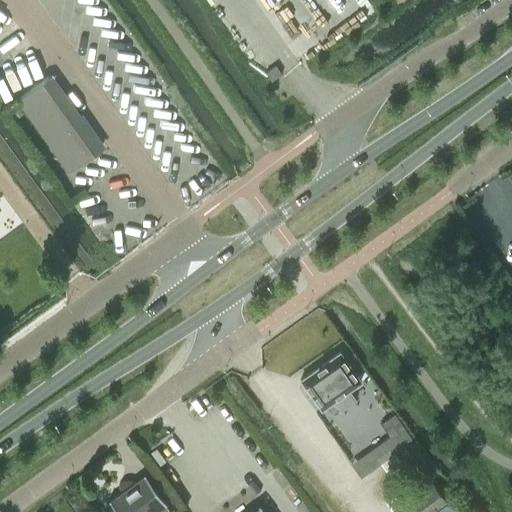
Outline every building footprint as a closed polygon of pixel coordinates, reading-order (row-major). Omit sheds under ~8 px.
[(68,171),(100,147),(49,76),(17,99),(68,171)] [(302,378),(299,379),(301,381),(319,407),(321,409),(323,408),(323,407),(333,400),(340,410),(355,399),(348,389),(358,382),(360,381),(359,379),(358,379),(340,353),(339,351),(337,352),(337,353),(325,361),(313,369),(314,369),(302,378)] [(169,511),(164,504),(165,503),(143,474),(107,499),(114,508),(111,511),(110,511),(169,511)] [(399,505),(404,511),(427,511),(445,499),(432,481),(399,505)] [(232,511),(261,511),(251,498),(232,511)]
